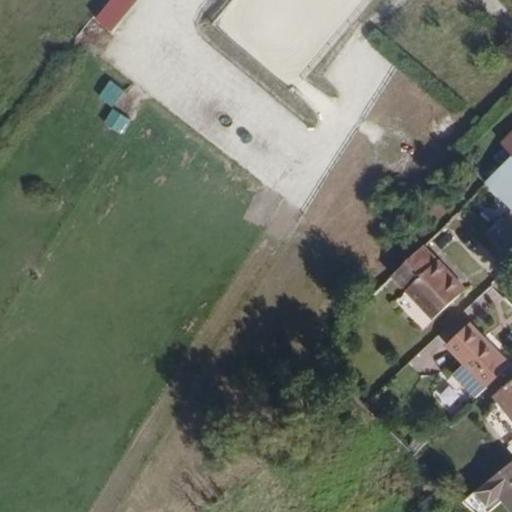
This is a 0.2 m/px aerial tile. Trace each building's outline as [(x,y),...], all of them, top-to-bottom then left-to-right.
[(511,118),(496,134),(509,147),(511,149),(511,118)] [(500,205),(511,192),(511,149),(509,147),(482,175),(499,192),(493,198),(500,205)] [(511,241),(511,221),(498,207),(483,221),(508,245),(511,241)] [(464,288),(421,246),(390,278),(433,320),(464,288)] [(496,348),(464,317),(442,340),(455,353),(473,371),(496,348)] [(473,371),(455,353),(443,365),(461,383),(473,371)] [(511,511),(511,482),(495,497),(508,511),(511,511)]
